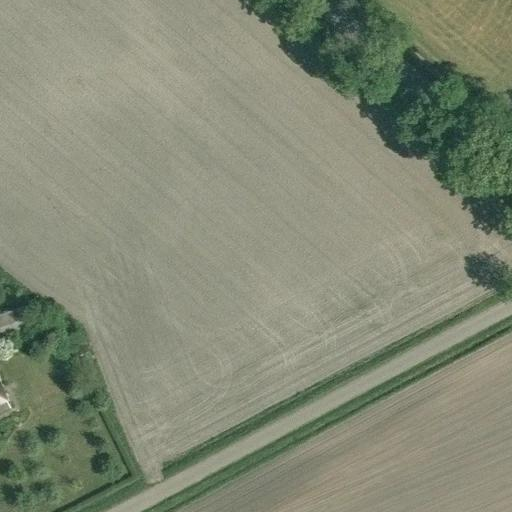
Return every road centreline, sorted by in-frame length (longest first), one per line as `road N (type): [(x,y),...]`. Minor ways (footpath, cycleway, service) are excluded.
road 1 (unclassified): [(119,511),(511,303)]
road 2 (tertiary): [(511,168),(320,0)]
